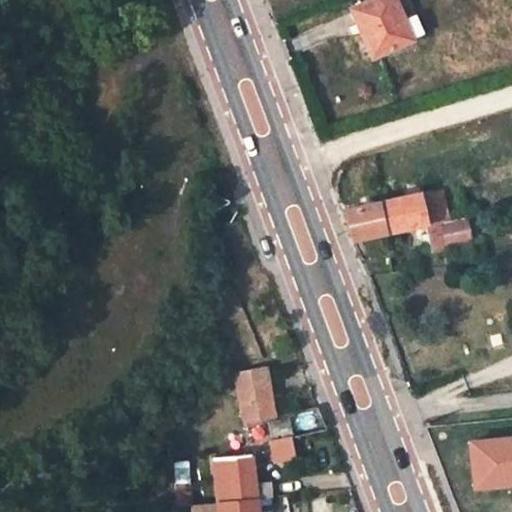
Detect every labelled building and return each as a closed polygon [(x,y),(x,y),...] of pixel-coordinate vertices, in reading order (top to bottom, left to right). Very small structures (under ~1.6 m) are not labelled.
[(359,27),(365,24),(378,54),(424,34),(414,14),(403,18),(395,0),(369,0),(351,8),(359,27)] [(407,0),(395,0),(403,18),(414,14),(407,0)] [(365,24),(359,27),(372,57),(378,54),(365,24)] [(460,152),(447,155),(452,175),(465,172),(460,152)] [(476,160),(483,176),(498,170),(492,154),(476,160)] [(392,180),(379,183),(382,193),(394,191),(392,180)] [(442,189),(419,194),(422,207),(445,201),(442,189)] [(419,194),(344,211),(351,239),(371,235),(408,227),(425,224),(432,252),(446,250),(445,243),(469,238),(466,220),(450,223),(445,201),(422,207),(419,194)] [(265,366),(235,373),(245,425),(267,420),(276,418),(275,416),(265,366)] [(318,406),(299,411),(303,434),(327,429),(318,406)] [(276,418),(267,420),(272,440),(292,436),(299,435),(293,412),(275,416),(276,418)] [(292,436),(272,440),(275,458),(296,455),(292,436)] [(476,489),(511,485),(511,438),(472,442),(476,489)] [(218,502),(198,505),(198,511),(257,511),(256,495),(254,482),(251,453),(212,458),(218,502)] [(189,459),(176,461),(177,482),(191,481),(189,459)] [(271,480),(254,482),(256,495),(266,495),(272,495),(271,480)] [(177,482),(176,482),(178,505),(193,504),(191,481),(177,482)] [(267,511),(266,495),(256,495),(257,511),(267,511)]
